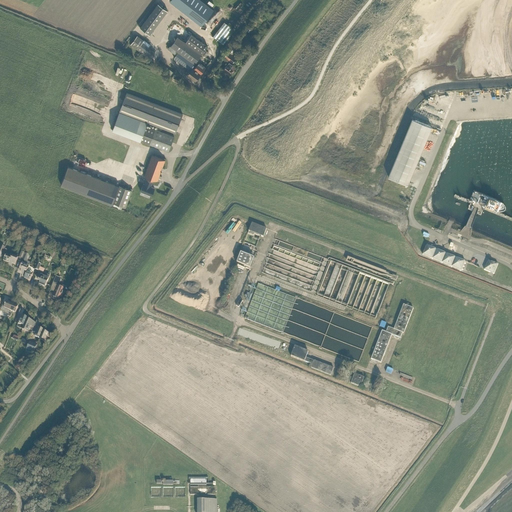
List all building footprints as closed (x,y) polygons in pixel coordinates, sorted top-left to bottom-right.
[(201,0),(175,0),(173,4),(205,28),(217,12),(201,0)] [(140,28),(150,35),(168,11),(158,4),(140,28)] [(224,22),(213,36),(224,44),(235,30),(224,22)] [(186,43),(202,54),(208,46),(192,34),(186,43)] [(137,35),(130,44),(150,59),(155,52),(148,47),(150,45),(144,40),(137,35)] [(202,54),(186,43),(178,37),(171,46),(178,52),(174,58),(190,70),(202,54)] [(234,43),(228,51),(232,54),(238,46),(234,43)] [(229,52),(225,56),(233,62),(236,59),(229,52)] [(193,68),(188,75),(196,81),(206,67),(199,62),(199,63),(197,61),(192,67),(193,68)] [(224,68),(222,70),(230,77),(234,71),(235,72),(235,71),(234,71),(237,68),(230,63),(225,69),(224,68)] [(84,69),(81,77),(106,85),(108,79),(105,78),(105,76),(84,69)] [(127,93),(119,112),(176,133),(183,114),(127,93)] [(400,148),(420,156),(432,127),(412,119),(400,148)] [(145,126),(140,141),(168,152),(174,137),(145,126)] [(420,156),(400,148),(388,177),(408,185),(420,156)] [(152,155),(144,176),(157,181),(158,178),(159,175),(161,171),(160,171),(161,167),(162,168),(165,160),(162,159),(152,155)] [(68,167),(61,186),(112,205),(112,203),(126,208),(132,191),(68,167)] [(143,183),(140,191),(151,195),(154,188),(151,186),(152,182),(146,179),(144,184),(143,183)] [(241,254),(237,263),(250,268),(254,258),(256,253),(257,254),(258,251),(256,251),(258,248),(256,247),(260,236),(264,238),(267,229),(252,224),(249,232),(246,240),(245,240),(240,253),(241,254)] [(426,245),(422,255),(461,271),(465,261),(426,245)] [(9,264),(12,256),(7,253),(4,261),(9,264)] [(9,264),(8,267),(11,268),(12,266),(11,265),(12,264),(15,265),(18,258),(12,256),(9,264)] [(488,260),(484,270),(494,273),(497,264),(488,260)] [(24,279),(27,271),(28,268),(29,266),(24,264),(20,272),(23,273),(23,275),(22,275),(21,277),(24,279)] [(27,271),(24,279),(30,281),(33,273),(34,272),(33,270),(28,268),(27,271)] [(38,271),(36,276),(39,278),(38,281),(40,282),(39,285),(45,287),(47,281),(49,278),(49,276),(43,273),(38,271)] [(56,276),(51,290),(55,292),(53,296),(59,299),(60,296),(63,297),(65,292),(67,293),(68,291),(66,288),(63,286),(61,287),(61,288),(59,287),(61,280),(61,278),(56,276)] [(5,302),(1,311),(8,314),(12,305),(7,302),(6,303),(5,302)] [(383,331),(372,360),(382,364),(392,335),(401,339),(403,333),(404,334),(414,309),(408,307),(409,303),(406,302),(404,305),(394,330),(389,328),(387,333),(383,331)] [(8,314),(8,316),(11,317),(12,314),(11,313),(11,311),(16,313),(18,307),(12,305),(8,314)] [(18,327),(23,330),(27,320),(28,319),(22,316),(19,324),(18,327)] [(27,320),(23,330),(23,331),(28,333),(31,327),(32,327),(34,322),(33,322),(27,320)] [(40,340),(40,339),(43,332),(44,331),(45,328),(39,325),(38,328),(35,336),(33,339),(39,342),(40,340)] [(49,334),(43,332),(40,339),(40,340),(45,342),(49,334)] [(37,345),(30,342),(26,350),(34,353),(37,345)] [(294,347),(291,357),(312,365),(311,369),(331,376),(334,368),(307,358),(309,352),(294,347)] [(355,373),(351,384),(361,387),(365,377),(355,373)] [(197,500),(197,511),(217,511),(217,500),(197,500)]
